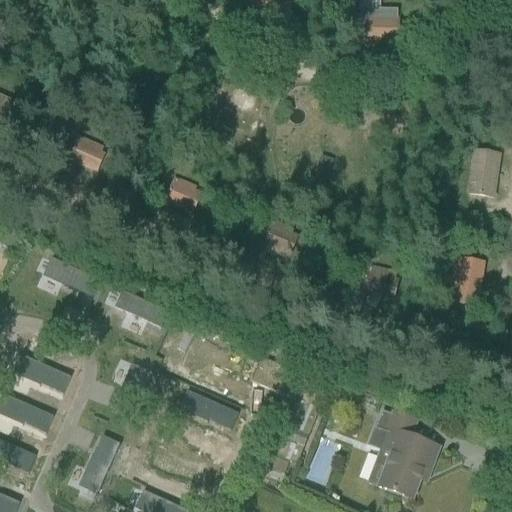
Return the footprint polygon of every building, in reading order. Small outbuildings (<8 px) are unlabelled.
[(250,0),(247,4),(278,26),(290,10),(276,0),(250,0)] [(358,44),(396,45),(397,12),(359,11),(358,44)] [(0,131),(13,103),(0,97),(0,131)] [(365,106),(366,126),(395,124),(394,104),(365,106)] [(70,162),(96,173),(101,159),(92,155),(94,150),(85,146),(85,147),(78,144),(70,162)] [(472,197),(492,199),(498,158),(478,155),(472,197)] [(319,156),(315,170),(326,174),(331,160),(319,156)] [(197,200),(188,196),(190,191),(181,187),(181,188),(174,185),(166,203),(191,214),(197,200)] [(263,246),(288,257),(294,243),(285,239),(287,234),(278,230),(271,227),(263,246)] [(10,233),(3,248),(15,253),(22,238),(10,233)] [(53,259),(45,276),(93,298),(101,281),(53,259)] [(453,304),(476,308),(482,266),(459,263),(453,304)] [(363,294),(393,302),(397,282),(368,275),(363,294)] [(123,292),(116,308),(161,328),(168,313),(123,292)] [(23,358),(15,375),(58,395),(66,378),(23,358)] [(251,385),(294,403),(318,412),(328,389),(261,361),(251,385)] [(133,367),(115,411),(133,418),(152,375),(133,367)] [(6,397),(0,411),(0,415),(44,434),(51,417),(6,397)] [(188,402),(181,419),(224,437),(231,420),(188,402)] [(272,457),(296,467),(318,412),(294,403),(272,457)] [(429,476),(438,451),(410,440),(416,424),(391,415),(391,417),(381,413),(375,430),(373,430),(366,448),(379,453),(367,486),(378,490),(413,502),(423,474),(429,476)] [(103,439),(81,488),(98,496),(120,447),(103,439)] [(0,443),(0,462),(28,475),(36,459),(0,443)] [(166,448),(159,465),(204,485),(212,468),(166,448)] [(186,511),(145,494),(138,510),(142,511),(186,511)] [(0,496),(0,511),(16,511),(19,505),(0,496)]
